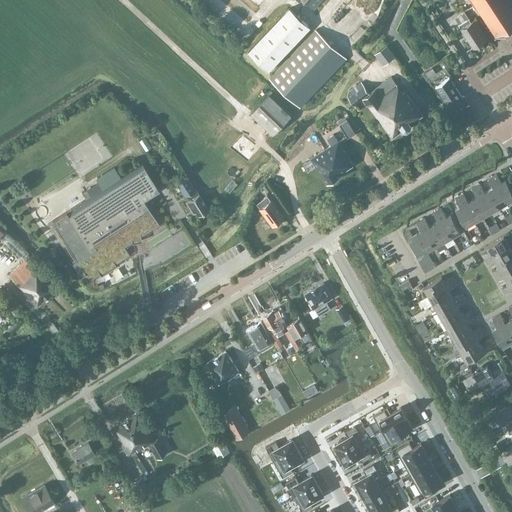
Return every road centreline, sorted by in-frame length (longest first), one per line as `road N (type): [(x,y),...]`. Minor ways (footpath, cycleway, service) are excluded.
road 1 (tertiary): [(0,434),(324,232)]
road 2 (residential): [(351,511),(307,432),(409,376)]
road 3 (tertiary): [(324,232),(494,123)]
road 4 (residential): [(409,376),(324,232)]
road 5 (residential): [(393,235),(418,279),(511,224)]
road 6 (residential): [(485,511),(409,376)]
